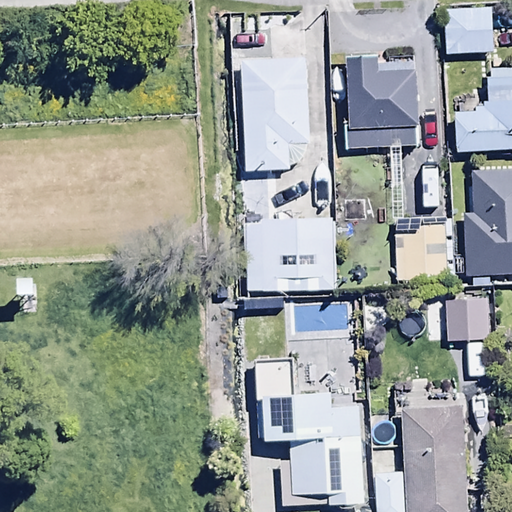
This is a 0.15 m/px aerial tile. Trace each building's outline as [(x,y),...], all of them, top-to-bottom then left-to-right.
[(489,14),(440,15),(441,58),(490,57),(489,14)] [(244,176),(288,173),(287,149),(308,149),(304,62),(239,65),(244,176)] [(347,153),(389,152),(390,220),(401,219),(399,152),(417,151),(415,62),(344,64),(347,153)] [(474,117),(450,118),(453,157),(511,152),(511,70),(488,72),(489,83),(483,83),(485,107),(481,107),(481,111),(474,112),(474,117)] [(511,288),(511,173),(469,174),(469,217),(460,217),(461,270),(462,282),(471,282),(471,290),(511,288)] [(442,223),(442,220),(391,222),(394,286),(402,285),(403,289),(437,288),(437,284),(451,281),(449,223),(442,223)] [(333,223),(258,223),(258,227),(242,227),(242,294),(333,294),(333,277),(325,277),(325,261),(333,261),(333,223)] [(444,308),(444,345),(484,345),(484,308),(444,308)] [(482,357),(465,357),(465,387),(482,387),(482,357)] [(261,445),(287,444),(288,469),(278,469),(279,511),(362,508),(358,407),(343,408),(344,412),(329,413),(329,399),(287,400),(286,366),(252,367),(253,405),(260,404),(261,445)] [(402,476),(404,511),(464,511),(458,410),(398,414),(402,476)] [(404,511),(402,476),(372,477),(374,511),(404,511)]
